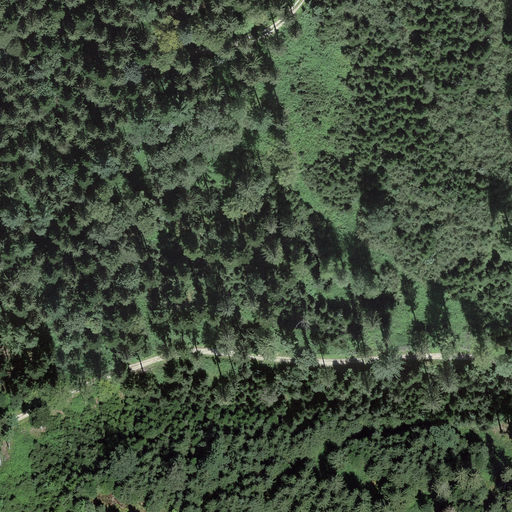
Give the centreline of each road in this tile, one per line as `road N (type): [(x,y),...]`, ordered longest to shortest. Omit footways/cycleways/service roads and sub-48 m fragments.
road 1 (track): [(0,423),(185,352),(445,353),(511,365)]
road 2 (track): [(0,145),(73,94),(269,32),(301,0)]
road 3 (track): [(228,0),(130,12),(73,0)]
